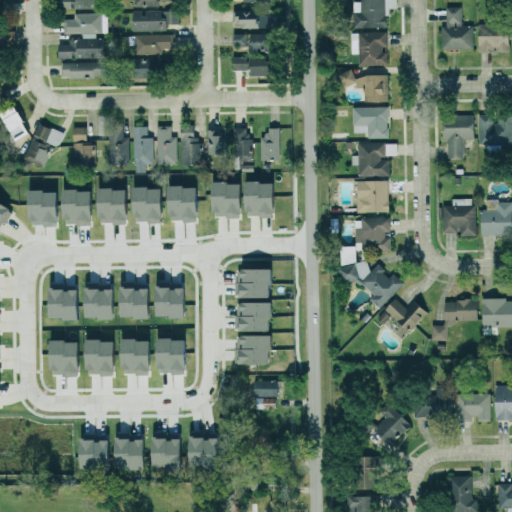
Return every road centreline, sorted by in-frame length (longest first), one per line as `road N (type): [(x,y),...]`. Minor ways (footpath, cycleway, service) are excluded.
road 1 (residential): [(309,247),(46,256),(32,263),(23,278),(30,394),(42,404),(173,403),(195,399),(206,386),(208,252)]
road 2 (residential): [(306,0),(311,511)]
road 3 (residential): [(40,95),(51,103),(308,101)]
road 4 (residential): [(419,84),(426,256),(459,267),(511,266)]
road 5 (residential): [(411,511),(411,480),(424,459),(511,449)]
